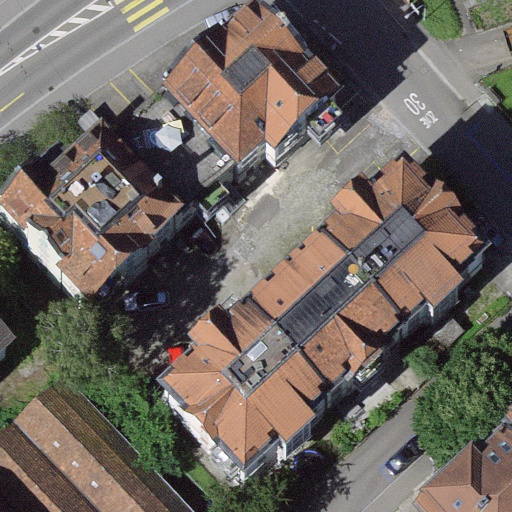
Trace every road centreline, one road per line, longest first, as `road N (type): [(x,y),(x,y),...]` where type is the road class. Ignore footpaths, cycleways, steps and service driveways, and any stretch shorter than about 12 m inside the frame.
road 1 (residential): [(511,197),(332,0)]
road 2 (residential): [(331,511),(511,341)]
road 3 (secondary): [(0,76),(113,0)]
